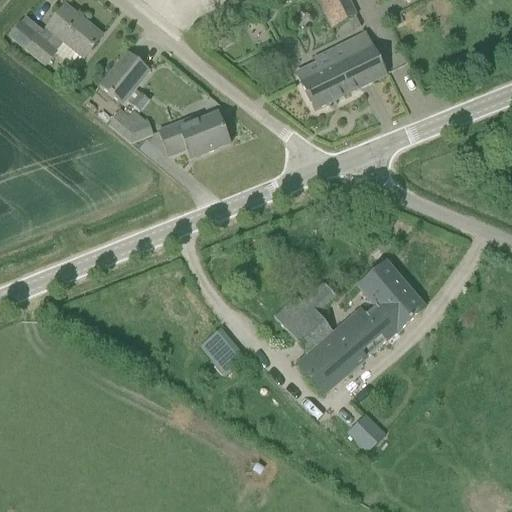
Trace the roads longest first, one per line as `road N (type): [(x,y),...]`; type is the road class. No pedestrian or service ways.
road 1 (tertiary): [(0,297),(341,173)]
road 2 (unclassified): [(341,173),(119,0)]
road 3 (unclassified): [(511,243),(341,173)]
road 4 (tertiary): [(341,173),(511,103)]
